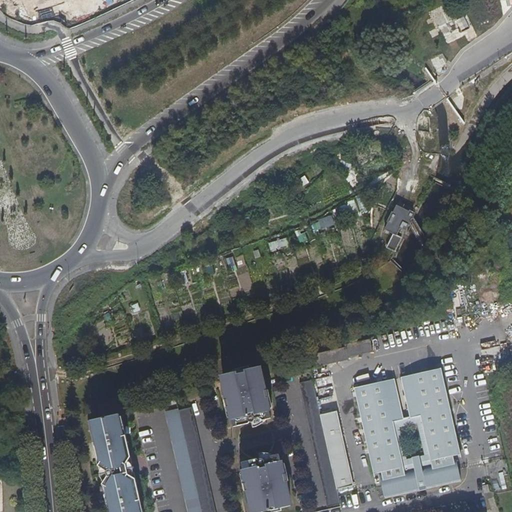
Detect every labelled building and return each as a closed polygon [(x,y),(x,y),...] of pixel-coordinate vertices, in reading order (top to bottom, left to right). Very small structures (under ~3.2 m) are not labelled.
[(481,0),(484,11),(502,7),(500,0),(503,0),(504,1),(509,0),(481,0)] [(451,33),(447,24),(440,28),(448,44),(462,37),(458,29),(451,33)] [(423,124),(433,115),(429,109),(418,119),(423,124)] [(301,186),(308,183),(305,175),(298,178),(301,186)] [(354,200),(340,205),(344,216),(357,212),(354,200)] [(391,233),(385,248),(395,252),(412,212),(393,204),(382,230),(391,233)] [(331,215),(310,223),(314,232),(335,224),(331,215)] [(286,238),(268,243),(270,250),(288,246),(286,238)] [(350,241),(343,243),(347,255),(353,253),(350,241)] [(370,342),(332,349),(336,367),(349,365),(348,361),(373,356),(370,342)] [(336,367),(332,349),(312,354),(315,372),(336,367)] [(258,373),(225,380),(226,387),(224,388),(226,401),(224,402),(226,410),(228,409),(231,423),(233,423),(240,428),(244,424),(247,424),(250,426),(251,426),(252,426),(253,426),(254,425),(255,424),(255,422),(256,422),(257,421),(258,421),(259,422),(261,424),(270,422),(266,402),(268,401),(267,394),(264,394),(261,381),(259,381),(258,373)] [(379,480),(383,502),(419,494),(417,489),(423,488),(424,493),(460,485),(455,463),(452,464),(452,461),(459,459),(441,374),(400,382),(404,400),(397,401),(394,384),(353,393),(372,479),(380,477),(380,480),(379,480)] [(326,511),(339,508),(313,384),(300,387),(326,511)] [(180,417),(200,511),(215,511),(194,412),(180,415),(180,417)] [(102,511),(105,511),(107,511),(106,511),(137,511),(136,505),(140,504),(134,477),(128,478),(126,468),(132,466),(126,438),(123,439),(118,417),(88,424),(93,446),(89,447),(94,470),(103,474),(102,476),(101,477),(101,478),(102,479),(103,480),(104,481),(98,488),(102,511)] [(200,511),(180,417),(168,420),(187,511),(200,511)] [(252,508),(253,511),(269,511),(285,509),(283,501),(286,500),(283,486),(286,485),(284,478),(282,479),(278,458),(269,460),(267,465),(263,466),(263,464),(263,463),(262,463),(260,463),(259,463),(258,463),(257,464),(256,466),(255,467),(254,468),(252,468),(251,468),(247,464),(242,475),(244,487),(242,488),(244,495),(246,495),(249,508),(252,508)]
